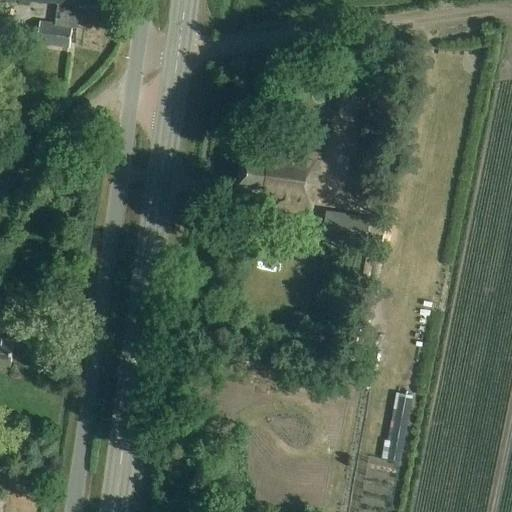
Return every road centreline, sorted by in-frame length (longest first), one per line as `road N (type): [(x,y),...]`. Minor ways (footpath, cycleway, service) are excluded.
road 1 (secondary): [(113,511),(180,52)]
road 2 (unclassified): [(73,511),(136,75)]
road 3 (track): [(511,10),(180,52)]
road 4 (track): [(136,75),(0,188)]
